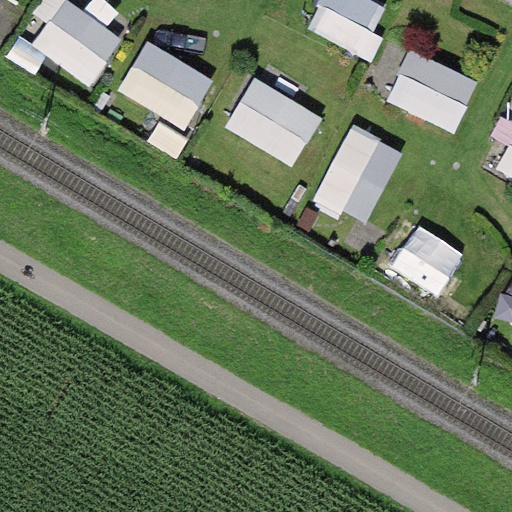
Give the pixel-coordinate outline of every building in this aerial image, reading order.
[(101,80),(127,28),(71,0),(62,0),(38,47),(101,80)] [(322,0),(313,23),(370,47),(389,0),(322,0)] [(153,35),(124,86),(192,126),(222,75),(153,35)] [(458,129),(483,78),(416,46),(391,96),(458,129)] [(298,163),(328,115),(260,72),(230,121),(298,163)] [(320,193),(372,219),(410,147),(358,120),(320,193)] [(511,144),(502,173),(511,176),(511,144)] [(429,296),(461,244),(412,214),(380,266),(429,296)]
